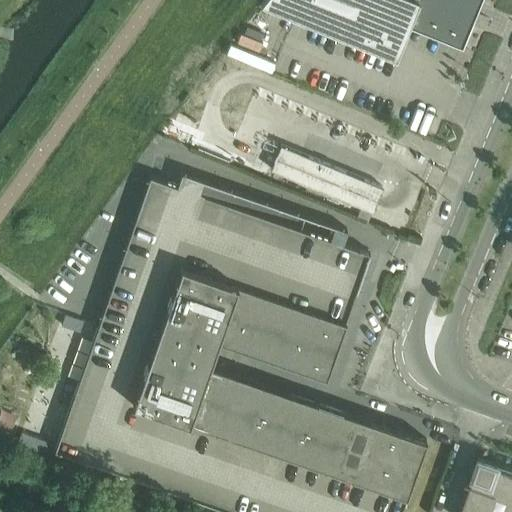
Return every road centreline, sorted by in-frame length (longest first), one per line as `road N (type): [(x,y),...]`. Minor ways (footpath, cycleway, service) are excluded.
road 1 (unclassified): [(511,95),(420,319),(417,355),(432,377),(460,387)]
road 2 (unclassified): [(460,387),(451,372),(450,334),(511,184)]
